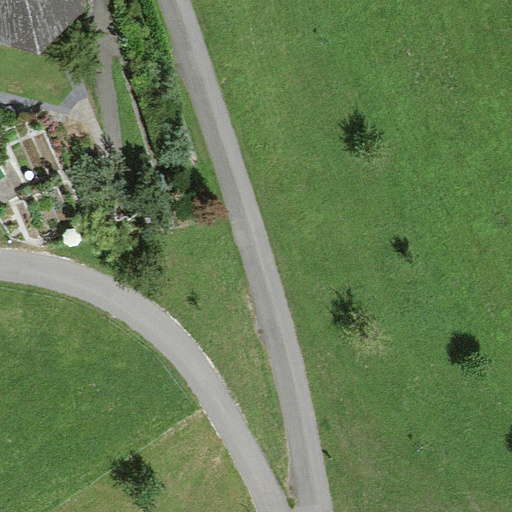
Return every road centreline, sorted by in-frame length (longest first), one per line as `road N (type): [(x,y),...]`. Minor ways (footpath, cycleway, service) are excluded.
road 1 (unclassified): [(166,0),(292,413),(306,511)]
road 2 (track): [(273,511),(208,388),(153,330),(84,281),(0,266)]
